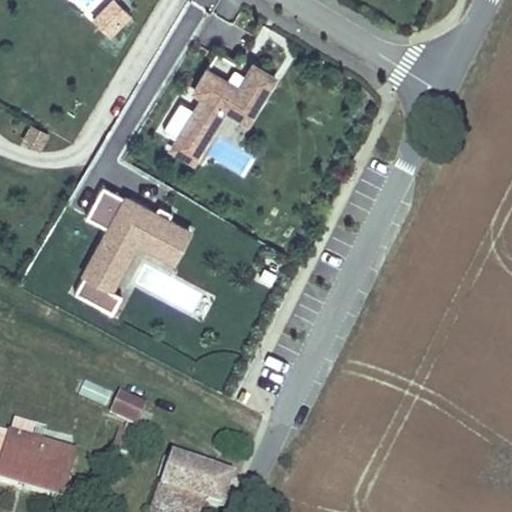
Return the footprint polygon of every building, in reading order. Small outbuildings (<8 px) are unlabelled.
[(109,38),(130,17),(112,0),(108,0),(89,19),(109,38)] [(180,101),(164,127),(178,135),(169,151),(195,166),(226,113),(249,127),(279,77),(253,62),(245,74),(235,68),(228,79),(208,66),(191,94),(199,98),(193,109),(180,101)] [(106,284),(131,237),(137,241),(142,235),(175,253),(189,228),(168,216),(172,209),(158,202),(154,208),(102,181),(85,213),(109,225),(74,290),(112,310),(121,292),(112,288),(106,284)] [(175,253),(142,235),(137,241),(172,259),(175,253)] [(112,288),(137,241),(131,237),(106,284),(112,288)] [(105,407),(109,391),(80,383),(75,399),(105,407)] [(110,410),(136,423),(146,402),(119,390),(110,410)] [(12,420),(0,460),(0,482),(17,487),(19,481),(60,493),(73,450),(26,436),(29,425),(12,420)] [(203,511),(219,511),(229,484),(167,462),(155,495),(199,510),(203,511)] [(198,511),(199,510),(155,495),(149,511),(198,511)]
